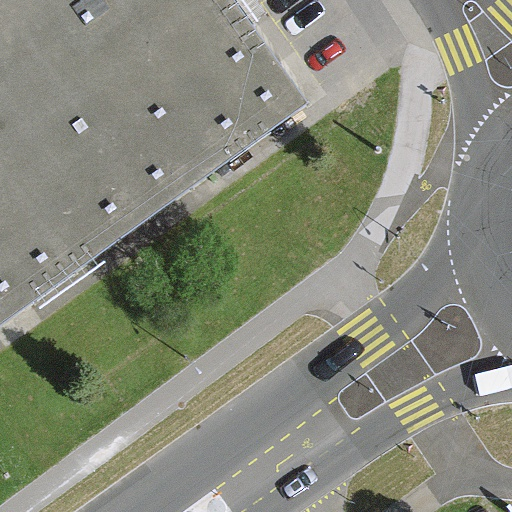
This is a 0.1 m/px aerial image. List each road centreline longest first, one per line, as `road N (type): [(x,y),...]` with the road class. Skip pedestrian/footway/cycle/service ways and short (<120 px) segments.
road 1 (secondary): [(489,232),(370,338),(132,511)]
road 2 (secondary): [(269,511),(419,407),(511,366)]
